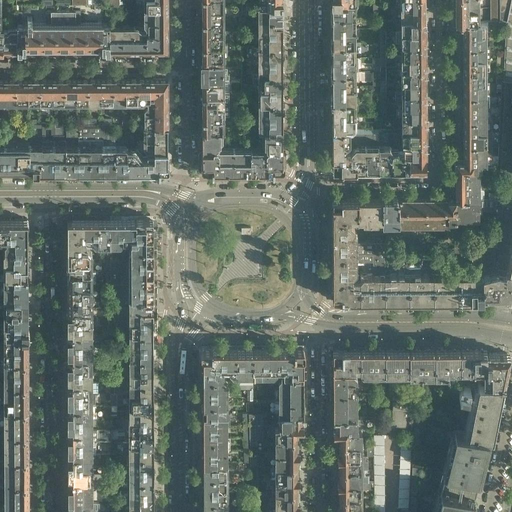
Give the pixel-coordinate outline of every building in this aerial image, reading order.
[(353,14),(353,0),(331,0),(332,14),(353,14)] [(498,21),(498,0),(454,0),(455,21),(484,21),(498,21)] [(511,0),(499,0),(499,20),(506,20),(504,78),(511,78),(511,0)] [(282,17),(282,3),(260,3),(260,17),(282,17)] [(425,17),(425,5),(401,5),(401,10),(403,10),(403,18),(425,17)] [(167,49),(167,7),(146,7),(146,30),(147,30),(147,49),(167,49)] [(222,19),(222,12),(224,12),(224,7),(202,7),(202,19),(222,19)] [(110,49),(109,28),(109,23),(76,23),(76,10),(51,10),(51,23),(17,23),(17,26),(17,49),(19,49),(20,50),(22,50),(25,46),(25,45),(26,45),(100,45),(101,45),(102,46),(104,50),(107,50),(108,49),(110,49)] [(353,28),(353,14),(332,14),(332,28),(353,28)] [(282,31),(282,17),(260,17),(260,32),(282,31)] [(425,17),(403,18),(401,18),(401,25),(403,25),(403,30),(425,30),(425,17)] [(222,26),(222,19),(202,19),(202,31),(224,31),(224,26),(222,26)] [(484,34),(484,21),(455,21),(455,29),(463,29),(463,34),(484,34)] [(17,49),(17,26),(8,26),(7,28),(4,28),(3,29),(3,36),(3,49),(17,49)] [(122,49),(122,28),(109,28),(110,49),(122,49)] [(134,49),(134,28),(122,28),(122,49),(134,49)] [(147,49),(147,30),(146,30),(142,30),(140,28),(134,28),(134,49),(147,49)] [(353,42),(353,28),(332,28),(332,42),(353,42)] [(425,42),(425,30),(403,30),(403,35),(401,35),(401,43),(425,42)] [(222,44),(222,36),(224,36),(224,31),(202,31),(202,44),(222,44)] [(282,45),(282,31),(260,32),(260,45),(282,45)] [(484,46),(484,34),(463,34),(463,46),(484,46)] [(353,57),(353,42),(332,42),(332,57),(353,57)] [(425,55),(425,42),(401,43),(401,51),(403,51),(403,55),(425,55)] [(222,51),(222,44),(202,44),(202,56),(224,56),(224,51),(222,51)] [(282,59),(282,45),(260,45),(260,59),(282,59)] [(484,58),(484,46),(463,46),(463,58),(484,58)] [(425,66),(425,55),(403,55),(403,59),(401,59),(401,66),(425,66)] [(222,67),(222,60),(224,60),(224,56),(202,56),(202,67),(222,67)] [(354,71),(353,57),(332,57),(332,71),(354,71)] [(484,70),(484,58),(463,58),(463,70),(484,70)] [(282,73),(282,59),(260,59),(260,73),(282,73)] [(425,79),(425,66),(401,66),(401,75),(403,75),(403,79),(425,79)] [(222,74),(222,67),(202,67),(202,79),(224,79),(224,74),(222,74)] [(484,82),(484,70),(463,70),(463,82),(484,82)] [(354,85),(354,71),(332,71),(332,85),(354,85)] [(282,86),(282,73),(260,73),(260,86),(282,86)] [(167,111),(167,78),(150,79),(150,100),(147,100),(147,102),(145,105),(135,105),(135,111),(146,111),(167,111)] [(511,78),(504,78),(502,78),(495,172),(511,174),(511,78)] [(16,100),(16,79),(3,79),(3,100),(16,100)] [(28,100),(28,79),(16,79),(16,100),(28,100)] [(40,100),(40,79),(28,79),(28,100),(40,100)] [(52,100),(52,79),(40,79),(40,100),(52,100)] [(64,100),(64,79),(52,79),(52,100),(64,100)] [(76,100),(76,79),(64,79),(64,100),(76,100)] [(89,100),(89,79),(76,79),(76,100),(89,100)] [(101,100),(101,79),(89,79),(89,100),(101,100)] [(113,100),(113,79),(101,79),(101,100),(113,100)] [(125,100),(125,79),(113,79),(113,100),(125,100)] [(138,100),(137,79),(125,79),(125,100),(138,100)] [(150,100),(150,79),(137,79),(138,100),(147,100),(150,100)] [(222,92),(222,85),(224,84),(224,79),(202,79),(202,92),(222,92)] [(425,91),(425,79),(403,79),(403,83),(401,83),(401,91),(425,91)] [(484,94),(484,82),(463,82),(463,94),(484,94)] [(354,99),(354,85),(332,85),(332,99),(354,99)] [(282,100),(282,86),(260,86),(260,100),(282,100)] [(425,103),(425,91),(401,91),(401,99),(403,99),(403,103),(425,103)] [(222,99),(222,92),(202,92),(202,104),(224,104),(224,99),(222,99)] [(484,106),(484,94),(463,94),(463,107),(484,106)] [(354,114),(354,99),(332,99),(332,114),(354,114)] [(282,114),(282,100),(260,100),(260,114),(282,114)] [(425,115),(425,109),(425,103),(403,103),(403,107),(401,107),(401,115),(425,115)] [(222,116),(222,109),(224,109),(224,104),(202,104),(202,116),(222,116)] [(484,119),(484,106),(463,107),(463,119),(484,119)] [(167,123),(167,111),(146,111),(146,123),(167,123)] [(282,128),(282,114),(260,114),(260,128),(264,128),(282,128)] [(354,126),(354,114),(332,114),(332,128),(352,128),(354,126)] [(425,128),(425,115),(401,115),(401,124),(403,124),(403,128),(425,128)] [(222,123),(222,116),(202,116),(202,129),(221,128),(224,128),(224,123),(222,123)] [(484,131),(484,119),(463,119),(463,131),(484,131)] [(91,169),(91,123),(79,123),(79,147),(79,169),(91,169)] [(103,169),(103,123),(91,123),(91,169),(103,169)] [(115,169),(115,147),(115,123),(103,123),(103,169),(115,169)] [(167,137),(167,123),(146,123),(146,138),(167,137)] [(221,141),(221,128),(202,129),(202,146),(216,146),(219,144),(219,141),(221,141)] [(282,146),(282,128),(264,128),(265,141),(267,141),(267,144),(269,146),(282,146)] [(379,168),(379,128),(352,128),(332,128),(332,168),(379,168)] [(391,150),(391,140),(391,128),(385,128),(381,128),(379,128),(379,168),(391,168),(391,150)] [(425,128),(403,128),(391,128),(391,140),(398,140),(425,140),(425,128)] [(484,143),(484,131),(463,131),(463,143),(484,143)] [(167,152),(167,137),(146,138),(146,146),(148,148),(148,152),(167,152)] [(425,152),(425,140),(398,140),(398,150),(404,150),(404,152),(409,152),(425,152)] [(484,155),(484,143),(463,143),(463,155),(484,155)] [(17,169),(17,146),(6,146),(5,169),(17,169)] [(30,169),(30,146),(17,146),(17,169),(30,169)] [(42,169),(42,147),(42,146),(30,146),(30,169),(42,169)] [(218,168),(218,149),(216,146),(202,146),(202,169),(218,168)] [(282,168),(282,146),(269,146),(266,148),(266,168),(282,168)] [(54,169),(54,147),(42,147),(42,169),(54,169)] [(66,169),(66,147),(54,147),(54,169),(66,169)] [(79,169),(79,147),(66,147),(66,169),(79,169)] [(127,169),(127,148),(127,147),(115,147),(115,169),(127,169)] [(148,169),(148,154),(142,154),(136,148),(127,148),(127,169),(148,169)] [(250,168),(250,148),(234,149),(234,168),(250,168)] [(266,168),(266,148),(250,148),(250,168),(266,168)] [(234,168),(234,149),(219,149),(218,149),(218,168),(234,168)] [(409,168),(409,152),(404,152),(404,150),(398,150),(391,150),(391,168),(409,168)] [(167,169),(167,152),(148,152),(148,154),(148,169),(167,169)] [(425,168),(425,152),(409,152),(409,168),(425,168)] [(484,163),(484,155),(463,155),(463,159),(455,159),(455,167),(477,167),(481,167),(481,163),(484,163)] [(477,182),(477,167),(455,167),(455,182),(477,182)] [(477,198),(477,182),(455,182),(455,198),(477,198)] [(350,222),(350,217),(346,217),(346,198),(332,198),(332,242),(356,242),(356,235),(353,235),(353,230),(354,230),(354,226),(350,222)] [(358,218),(358,198),(346,198),(346,217),(350,217),(354,217),(355,218),(358,218)] [(370,220),(370,198),(358,198),(358,218),(363,218),(363,220),(370,220)] [(383,218),(383,198),(370,198),(370,220),(377,220),(377,218),(383,218)] [(399,220),(399,198),(383,198),(383,218),(383,220),(399,220)] [(477,218),(477,207),(495,207),(496,198),(477,198),(455,198),(399,198),(399,220),(399,224),(448,224),(448,220),(455,220),(455,218),(477,218)] [(511,205),(503,204),(497,247),(497,253),(511,255),(511,205)] [(219,225),(218,217),(210,217),(211,225),(219,225)] [(9,236),(9,219),(0,218),(0,241),(1,241),(1,236),(5,236),(9,236)] [(136,234),(135,218),(122,219),(122,239),(131,239),(131,234),(136,234)] [(153,234),(152,218),(135,218),(136,234),(153,234)] [(27,236),(27,219),(9,219),(9,236),(27,236)] [(84,234),(84,219),(67,219),(67,234),(84,234)] [(98,241),(98,219),(84,219),(84,234),(86,234),(86,238),(90,238),(90,239),(94,239),(95,240),(95,241),(98,241)] [(110,241),(110,219),(98,219),(98,241),(110,241)] [(122,239),(122,219),(110,219),(110,241),(110,247),(119,247),(122,241),(122,239)] [(86,242),(86,238),(86,234),(84,234),(67,234),(67,246),(88,246),(88,243),(86,242)] [(153,246),(153,234),(136,234),(131,234),(131,239),(131,246),(153,246)] [(27,250),(27,236),(9,236),(5,236),(6,246),(4,248),(4,250),(27,250)] [(367,255),(367,242),(356,242),(332,242),(332,254),(367,255)] [(90,258),(90,248),(88,246),(67,246),(67,258),(90,258)] [(153,258),(153,246),(131,246),(131,258),(153,258)] [(511,269),(498,266),(497,266),(497,253),(497,247),(482,247),(482,274),(482,292),(483,292),(511,291),(511,269)] [(27,262),(27,250),(4,250),(4,262),(27,262)] [(373,255),(367,255),(332,254),(332,266),(354,267),(356,267),(356,261),(367,261),(367,267),(373,267),(373,255)] [(511,269),(511,255),(511,257),(499,254),(498,266),(511,269)] [(90,271),(90,258),(67,258),(68,271),(90,271)] [(153,283),(153,263),(153,258),(131,258),(131,283),(153,283)] [(27,274),(27,262),(4,262),(4,274),(27,274)] [(352,273),(354,272),(354,267),(332,266),(333,278),(348,278),(352,278),(352,273)] [(421,298),(421,275),(421,266),(404,267),(404,275),(397,275),(397,298),(421,298)] [(90,283),(90,271),(68,271),(68,283),(90,283)] [(27,287),(27,274),(4,274),(4,287),(27,287)] [(446,297),(446,274),(439,275),(439,277),(434,277),(434,298),(446,297)] [(458,297),(458,277),(453,277),(453,274),(446,274),(446,297),(458,297)] [(470,297),(470,274),(463,274),(463,277),(458,277),(458,297),(470,297)] [(482,292),(482,274),(470,274),(470,297),(480,297),(482,295),(482,292)] [(373,298),(373,275),(366,275),(366,277),(361,277),(361,278),(361,298),(373,298)] [(385,298),(385,277),(380,277),(380,275),(373,275),(373,298),(385,298)] [(397,298),(397,275),(390,275),(390,277),(385,277),(385,298),(397,298)] [(434,298),(434,277),(429,277),(429,275),(421,275),(421,298),(434,298)] [(348,298),(348,278),(333,278),(333,298),(348,298)] [(361,278),(352,278),(348,278),(348,298),(361,298),(361,278)] [(90,295),(90,283),(68,283),(68,295),(90,295)] [(153,295),(153,283),(131,283),(131,295),(153,295)] [(28,299),(27,287),(4,287),(4,300),(28,299)] [(90,307),(90,295),(68,295),(68,307),(90,307)] [(153,307),(153,295),(131,295),(131,307),(153,307)] [(28,312),(28,299),(4,300),(4,312),(28,312)] [(90,319),(90,307),(68,307),(68,320),(90,319)] [(153,307),(131,307),(114,307),(114,319),(153,319),(153,307)] [(28,324),(28,312),(4,312),(4,324),(28,324)] [(90,331),(90,319),(68,320),(68,331),(90,331)] [(153,331),(153,319),(114,319),(114,331),(131,331),(153,331)] [(28,336),(28,324),(4,324),(4,336),(28,336)] [(90,345),(90,331),(68,331),(68,345),(90,345)] [(153,344),(153,331),(131,331),(131,344),(153,344)] [(28,348),(28,336),(4,336),(4,348),(28,348)] [(153,356),(153,344),(131,344),(131,356),(153,356)] [(90,356),(90,345),(68,345),(68,356),(90,356)] [(486,367),(486,353),(486,347),(473,348),(473,370),(481,370),(486,370),(486,367)] [(28,361),(28,348),(4,348),(5,361),(28,361)] [(220,365),(220,348),(203,348),(203,365),(220,365)] [(237,370),(237,348),(220,348),(220,365),(220,367),(221,368),(222,368),(229,368),(229,369),(230,370),(237,370)] [(253,370),(253,348),(237,348),(237,370),(253,370)] [(269,370),(269,348),(253,348),(253,370),(269,370)] [(286,367),(286,348),(269,348),(269,370),(274,370),(276,368),(283,368),(285,368),(286,367)] [(303,376),(303,348),(286,348),(286,367),(285,368),(283,368),(283,376),(303,376)] [(348,367),(348,348),(333,348),(333,367),(348,367)] [(361,367),(361,348),(348,348),(348,367),(353,367),(361,367)] [(373,379),(373,372),(373,348),(361,348),(361,367),(361,370),(365,370),(365,372),(365,380),(368,380),(368,383),(368,387),(369,387),(369,392),(370,392),(370,398),(373,398),(373,387),(373,379)] [(397,387),(397,348),(373,348),(373,372),(381,372),(381,369),(390,369),(390,380),(390,387),(397,387)] [(422,373),(422,348),(405,348),(405,369),(410,369),(410,372),(414,372),(414,373),(422,373)] [(435,371),(435,348),(422,348),(422,373),(430,373),(430,371),(435,371)] [(449,371),(448,348),(435,348),(435,371),(435,380),(449,381),(449,371)] [(460,371),(460,348),(448,348),(449,371),(460,371)] [(473,370),(473,348),(460,348),(460,371),(461,371),(462,382),(467,383),(467,382),(471,382),(471,370),(473,370)] [(507,367),(509,356),(509,353),(486,353),(486,367),(507,367)] [(90,368),(90,356),(68,356),(68,368),(90,368)] [(153,368),(153,356),(131,356),(131,368),(153,368)] [(28,372),(28,361),(5,361),(5,372),(28,372)] [(222,376),(222,368),(221,368),(220,367),(220,365),(203,365),(203,376),(222,376)] [(356,375),(353,372),(353,367),(348,367),(333,367),(333,379),(356,379),(356,375)] [(503,383),(507,367),(486,367),(486,370),(481,370),(481,382),(503,383)] [(90,380),(90,368),(68,368),(68,380),(90,380)] [(153,380),(153,368),(131,368),(131,380),(153,380)] [(28,385),(28,372),(5,372),(5,385),(28,385)] [(225,388),(225,378),(222,376),(203,376),(203,388),(225,388)] [(303,388),(303,376),(283,376),(281,376),(281,388),(303,388)] [(358,387),(358,379),(356,379),(333,379),(333,392),(356,392),(356,387),(358,387)] [(390,387),(390,380),(385,380),(385,379),(373,379),(373,387),(390,387)] [(90,392),(90,380),(68,380),(68,392),(90,392)] [(153,392),(153,380),(131,380),(131,392),(153,392)] [(503,383),(481,382),(471,382),(467,382),(467,383),(466,385),(460,383),(458,393),(468,395),(469,392),(472,393),(464,431),(485,435),(491,436),(492,436),(503,383)] [(28,397),(28,385),(5,385),(5,397),(28,397)] [(225,400),(225,388),(203,388),(203,400),(225,400)] [(303,400),(303,388),(281,388),(281,400),(303,400)] [(410,424),(409,390),(394,390),(394,424),(410,424)] [(90,405),(90,392),(68,392),(68,405),(90,405)] [(153,404),(153,392),(131,392),(131,404),(153,404)] [(358,404),(358,397),(356,397),(356,392),(333,392),(333,404),(358,404)] [(28,409),(28,397),(5,397),(5,409),(28,409)] [(225,413),(225,400),(203,400),(203,413),(225,413)] [(303,413),(303,400),(281,400),(281,413),(303,413)] [(153,416),(153,404),(131,404),(131,417),(153,416)] [(358,412),(358,404),(333,404),(333,417),(355,417),(356,417),(356,412),(358,412)] [(90,418),(90,405),(68,405),(68,418),(90,418)] [(28,422),(28,409),(5,409),(5,422),(28,422)] [(225,425),(225,413),(203,413),(203,425),(225,425)] [(303,429),(303,413),(281,413),(281,420),(279,420),(279,423),(279,425),(277,425),(277,426),(277,438),(299,438),(299,429),(303,429)] [(153,430),(153,416),(131,417),(118,417),(118,421),(131,421),(131,430),(153,430)] [(361,443),(361,429),(358,429),(358,424),(355,424),(355,417),(333,417),(333,433),(337,433),(337,457),(362,456),(362,451),(360,451),(360,443),(361,443)] [(90,430),(90,418),(68,418),(68,430),(90,430)] [(28,434),(28,422),(5,422),(5,434),(28,434)] [(225,437),(225,425),(203,425),(203,437),(225,437)] [(470,511),(472,506),(474,506),(475,502),(473,502),(477,487),(479,488),(479,484),(478,484),(482,468),(483,469),(484,465),(482,465),(487,448),(488,448),(491,436),(485,435),(464,431),(456,429),(435,511),(470,511)] [(90,441),(90,430),(68,430),(68,442),(90,441)] [(153,441),(153,430),(131,430),(131,441),(153,441)] [(28,446),(28,434),(5,434),(5,446),(28,446)] [(225,449),(225,437),(203,437),(203,449),(225,449)] [(299,465),(299,438),(277,438),(277,445),(274,446),(274,457),(276,457),(276,465),(299,465)] [(91,453),(90,441),(68,442),(68,453),(91,453)] [(119,453),(119,441),(111,441),(111,453),(119,453)] [(153,453),(153,441),(131,441),(132,453),(153,453)] [(28,458),(28,446),(5,446),(5,458),(28,458)] [(225,461),(225,449),(203,449),(203,461),(225,461)] [(91,465),(91,453),(68,453),(68,466),(91,465)] [(153,466),(153,453),(132,453),(132,466),(153,466)] [(360,469),(360,462),(362,462),(362,456),(337,457),(337,469),(360,469)] [(28,471),(28,458),(5,458),(5,471),(28,471)] [(225,486),(225,473),(225,461),(203,461),(203,486),(225,486)] [(91,478),(91,465),(68,466),(68,478),(91,478)] [(299,491),(299,465),(276,465),(276,472),(274,472),(274,484),(277,484),(277,491),(299,491)] [(153,478),(153,466),(132,466),(132,478),(153,478)] [(360,476),(360,469),(337,469),(337,482),(362,482),(362,476),(360,476)] [(28,483),(28,471),(5,471),(6,483),(28,483)] [(91,490),(91,478),(68,478),(68,490),(91,490)] [(153,490),(153,480),(153,478),(132,478),(132,490),(153,490)] [(360,495),(360,487),(362,487),(362,482),(337,482),(337,495),(360,495)] [(28,495),(28,483),(6,483),(6,495),(28,495)] [(225,498),(225,486),(203,486),(203,498),(225,498)] [(91,503),(91,490),(68,490),(68,503),(91,503)] [(153,503),(153,490),(132,490),(132,503),(153,503)] [(299,511),(299,491),(277,491),(277,497),(274,497),(274,510),(277,510),(276,511),(299,511)] [(28,507),(28,495),(6,495),(6,507),(28,507)] [(360,502),(360,495),(337,495),(337,508),(362,508),(362,502),(360,502)] [(225,510),(225,498),(203,498),(203,510),(225,510)] [(90,511),(91,503),(68,503),(68,511),(90,511)] [(153,511),(153,503),(132,503),(131,511),(153,511)]
